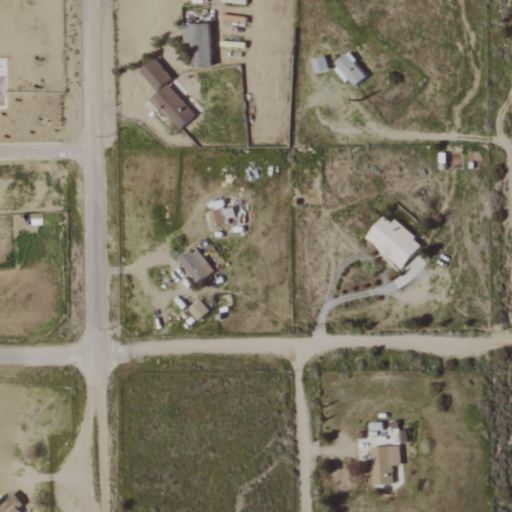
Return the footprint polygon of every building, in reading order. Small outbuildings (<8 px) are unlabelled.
[(210,25),(184,26),(184,42),(192,42),(193,67),(211,67),(210,25)] [(333,64),(353,87),(367,76),(347,53),(333,64)] [(312,60),(316,73),(329,70),(324,56),(312,60)] [(141,71),(158,91),(171,79),(154,60),(141,71)] [(195,114),(167,84),(151,100),(179,129),(195,114)] [(231,224),(229,208),(210,211),(212,227),(231,224)] [(395,219),(392,222),(385,216),(365,237),(401,270),(423,245),(395,219)] [(196,250),(181,258),(195,282),(210,273),(196,250)] [(400,446),(371,447),(372,485),(393,485),(392,466),(401,465),(400,446)]
